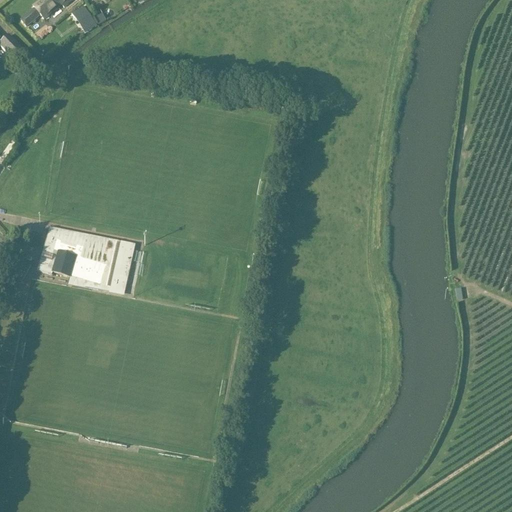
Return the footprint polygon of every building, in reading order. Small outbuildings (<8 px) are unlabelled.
[(33,10),(20,21),(26,28),(40,16),(43,20),(61,5),(64,8),(73,0),(42,0),(32,9),(33,10)] [(80,18),(90,32),(96,27),(83,7),(71,15),(75,21),(80,18)] [(95,19),(99,26),(106,22),(102,15),(95,19)] [(0,43),(0,47),(20,70),(30,61),(8,37),(0,44),(0,43)] [(125,293),(135,246),(50,227),(45,244),(40,260),(37,272),(51,277),(52,274),(69,279),(70,277),(73,278),(73,279),(100,287),(125,293)] [(244,298),(247,299),(250,299),(254,280),(251,280),(248,279),(244,298)]
